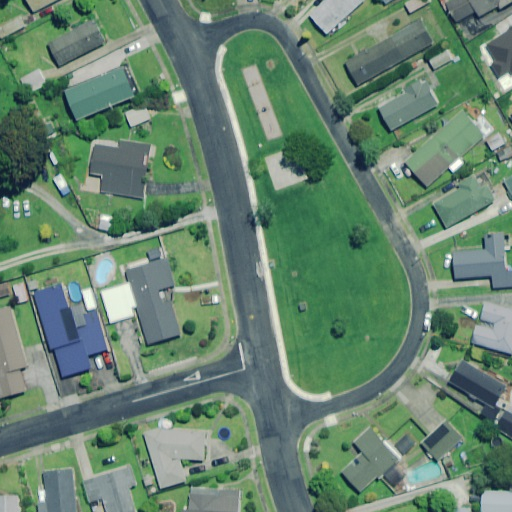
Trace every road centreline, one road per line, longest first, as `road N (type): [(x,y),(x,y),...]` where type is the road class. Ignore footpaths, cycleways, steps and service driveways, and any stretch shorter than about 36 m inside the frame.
road 1 (residential): [(186,54),(240,20),(262,19),(283,33),(414,275),(417,310),(392,373),(367,392),(272,424)]
road 2 (residential): [(262,364),(233,206),(186,54)]
road 3 (residential): [(0,441),(262,364)]
